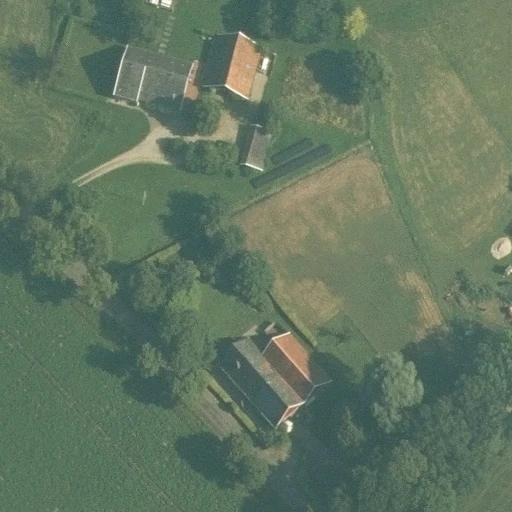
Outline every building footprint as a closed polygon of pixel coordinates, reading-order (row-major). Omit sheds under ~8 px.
[(216,39),(202,89),(248,101),(261,51),(216,39)] [(136,105),(137,101),(179,113),(191,70),(126,52),(113,99),(136,105)] [(250,130),(239,169),(261,174),(271,136),(250,130)] [(262,362),(249,346),(221,371),(275,433),(329,386),(288,339),(262,362)] [(368,391),(340,418),(356,435),(385,408),(397,396),(380,379),(368,391)] [(352,456),(354,454),(345,444),(311,477),(344,511),(346,511),(377,483),(352,456)] [(372,491),(389,508),(409,489),(391,471),(372,491)]
